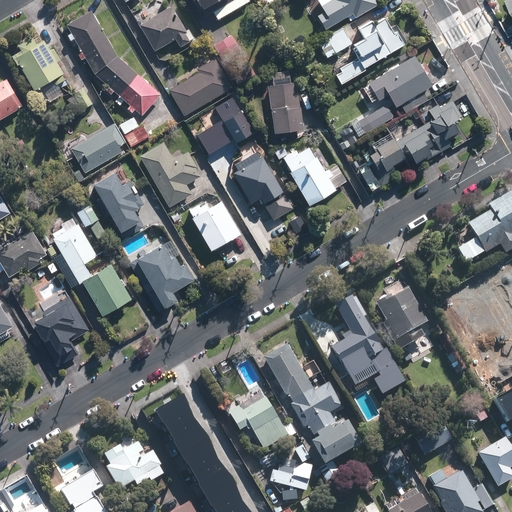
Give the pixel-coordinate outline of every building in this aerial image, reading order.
[(230,0),(192,0),(198,9),(200,8),(204,15),(230,0)] [(318,16),(325,28),(353,13),(355,17),(378,4),(375,0),(318,0),(325,12),(318,16)] [(179,45),(189,40),(184,32),(186,31),(171,5),(139,23),(154,49),(165,42),(168,47),(177,42),(179,45)] [(110,92),(113,89),(129,103),(126,106),(131,110),(134,107),(141,114),(160,92),(117,55),(90,8),(65,23),(70,31),(67,33),(70,39),(73,37),(81,50),(77,52),(81,58),(84,56),(94,73),(108,85),(106,88),(110,92)] [(364,68),(405,45),(397,31),(399,30),(394,22),(389,25),(384,15),(373,22),(371,19),(358,26),(365,38),(354,44),(355,45),(351,47),(358,58),(340,69),(342,73),(337,76),(342,85),(366,71),(364,68)] [(327,58),(352,43),(343,28),(326,38),(327,39),(319,44),(327,58)] [(230,33),(212,43),(222,59),(240,49),(230,33)] [(50,48),(44,38),(37,42),(32,35),(18,44),(21,49),(12,54),(18,64),(20,63),(35,89),(36,88),(38,90),(55,80),(57,83),(65,78),(62,73),(64,71),(56,59),(60,57),(54,46),(50,48)] [(415,54),(385,72),(386,73),(382,75),(388,85),(391,83),(402,102),(432,85),(426,73),(428,71),(422,61),(420,62),(415,54)] [(232,86),(214,56),(196,66),(198,70),(167,88),(183,114),(232,86)] [(231,74),(237,84),(255,73),(249,63),(231,74)] [(0,116),(21,104),(6,77),(0,80),(0,116)] [(305,128),(301,104),(299,104),(296,80),(267,84),(270,107),(271,107),(274,132),(305,128)] [(91,102),(82,86),(73,91),(82,108),(91,102)] [(231,95),(214,106),(222,121),(198,135),(209,153),(233,139),(235,142),(253,132),(231,95)] [(433,119),(396,141),(393,134),(374,145),(377,150),(379,148),(380,150),(375,153),(369,144),(364,147),(369,157),(357,164),(360,171),(358,172),(367,186),(377,180),(382,187),(394,180),(389,172),(395,168),(395,166),(406,159),(409,163),(415,159),(418,164),(434,154),(431,149),(438,144),(442,151),(452,146),(448,139),(461,131),(456,122),(463,119),(452,101),(440,107),(438,104),(428,110),(433,119)] [(371,128),(392,115),(385,103),(364,116),(371,128)] [(124,132),(138,124),(133,115),(119,123),(124,132)] [(84,171),(121,150),(118,145),(125,141),(114,122),(70,147),(84,171)] [(381,131),(387,127),(384,122),(378,126),(381,131)] [(148,134),(141,124),(123,134),(130,145),(148,134)] [(42,128),(32,134),(39,145),(49,139),(42,128)] [(23,139),(16,143),(20,150),(27,146),(23,139)] [(139,154),(168,205),(191,192),(185,182),(199,174),(195,166),(196,165),(187,149),(173,157),(163,140),(139,154)] [(277,158),(286,152),(282,145),(273,151),(277,158)] [(325,171),(317,157),(316,158),(309,147),(293,156),(291,153),(284,157),(292,172),(291,173),(310,205),(336,190),(335,188),(346,182),(337,165),(329,170),(328,169),(325,171)] [(280,188),(262,157),(259,159),(256,153),(233,165),(237,172),(233,174),(250,204),(261,198),(274,219),(292,209),(280,188)] [(75,173),(79,181),(85,178),(80,170),(75,173)] [(115,174),(95,185),(125,238),(143,227),(134,211),(144,206),(130,181),(122,186),(115,174)] [(505,255),(511,251),(511,191),(489,205),(491,210),(468,223),(473,232),(461,239),(464,245),(458,249),(467,264),(485,253),(486,254),(500,246),(505,255)] [(193,220),(212,251),(241,234),(221,202),(210,209),(207,205),(201,209),(199,205),(189,211),(194,219),(193,220)] [(86,228),(90,226),(97,237),(106,231),(91,206),(77,213),(86,228)] [(71,286),(79,281),(79,282),(92,274),(85,261),(98,254),(78,222),(77,222),(73,216),(62,222),(66,229),(53,237),(62,250),(53,255),(71,286)] [(27,269),(42,260),(40,256),(47,252),(32,228),(0,247),(0,269),(5,267),(9,275),(25,266),(27,269)] [(171,259),(163,245),(138,259),(130,264),(158,312),(178,301),(173,293),(194,280),(185,265),(181,267),(175,257),(171,259)] [(432,269),(420,249),(407,256),(419,277),(432,269)] [(133,298),(113,262),(83,279),(104,314),(133,298)] [(511,311),(511,274),(487,289),(492,298),(482,304),(493,323),(511,311)] [(473,281),(453,294),(464,310),(484,297),(473,281)] [(426,321),(406,287),(402,289),(398,282),(383,290),(386,296),(375,303),(385,321),(382,323),(397,351),(423,336),(418,326),(426,321)] [(57,365),(78,352),(70,339),(71,339),(90,328),(70,294),(69,294),(53,303),(43,309),(46,314),(41,317),(35,320),(37,324),(34,325),(43,341),(57,365)] [(0,329),(12,322),(0,302),(0,329)] [(382,349),(360,310),(343,319),(351,333),(342,337),(343,339),(330,347),(341,365),(342,365),(347,375),(368,363),(365,359),(369,356),(372,361),(371,361),(379,375),(372,379),(381,394),(404,381),(385,347),(382,349)] [(511,366),(511,365),(511,328),(509,330),(511,334),(511,345),(502,351),(511,366)] [(501,351),(488,330),(462,347),(474,367),(501,351)] [(459,350),(448,331),(437,337),(447,355),(445,356),(456,375),(468,369),(458,351),(459,350)] [(262,356),(284,394),(286,393),(291,401),(288,403),(302,427),(306,425),(312,435),(335,423),(328,411),(341,404),(327,381),(312,390),(286,343),(262,356)] [(372,412),(355,383),(344,389),(362,419),(372,412)] [(482,408),(490,403),(484,391),(475,396),(482,408)] [(511,391),(495,400),(507,422),(511,419),(511,391)] [(184,396),(155,412),(214,511),(251,511),(241,501),(234,478),(218,461),(209,437),(194,419),(184,396)] [(287,434),(265,396),(241,410),(239,406),(228,413),(237,428),(247,422),(262,449),(287,434)] [(483,411),(476,415),(480,421),(486,417),(483,411)] [(362,444),(348,421),(333,430),(330,426),(317,434),(319,438),(311,442),(324,464),(317,468),(325,480),(338,473),(332,461),(362,444)] [(427,456),(454,440),(444,424),(417,440),(427,456)] [(511,473),(509,469),(511,466),(511,454),(502,438),(477,453),(497,488),(511,478),(511,473)] [(228,471),(240,463),(226,441),(214,448),(228,471)] [(423,456),(415,442),(403,449),(411,463),(423,456)] [(108,465),(121,489),(135,480),(138,485),(150,477),(152,480),(165,472),(161,465),(163,464),(154,449),(142,456),(135,443),(125,449),(121,443),(105,453),(112,463),(108,465)] [(409,465),(399,448),(382,458),(382,459),(374,464),(381,476),(389,472),(391,475),(409,465)] [(305,490),(311,464),(302,462),(293,468),(277,464),(276,470),(271,469),(268,481),(305,490)] [(367,475),(361,465),(354,469),(360,479),(367,475)] [(441,505),(444,511),(483,511),(478,503),(480,502),(472,488),(480,483),(470,466),(433,488),(442,504),(441,505)] [(75,510),(70,511),(106,511),(95,492),(104,486),(94,469),(61,488),(71,505),(72,504),(75,510)] [(373,487),(370,480),(364,484),(368,490),(373,487)] [(57,496),(53,487),(48,490),(53,498),(57,496)] [(273,511),(283,507),(272,489),(263,495),(273,511)] [(431,511),(421,494),(389,511),(431,511)] [(302,504),(306,511),(314,506),(310,499),(302,504)] [(171,511),(197,511),(191,501),(171,511)]
